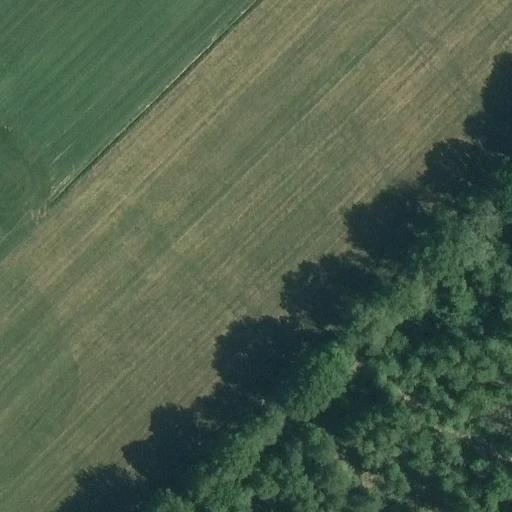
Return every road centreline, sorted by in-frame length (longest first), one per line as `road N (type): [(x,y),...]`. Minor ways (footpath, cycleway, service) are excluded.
road 1 (track): [(511,204),(301,409)]
road 2 (track): [(197,511),(301,409)]
